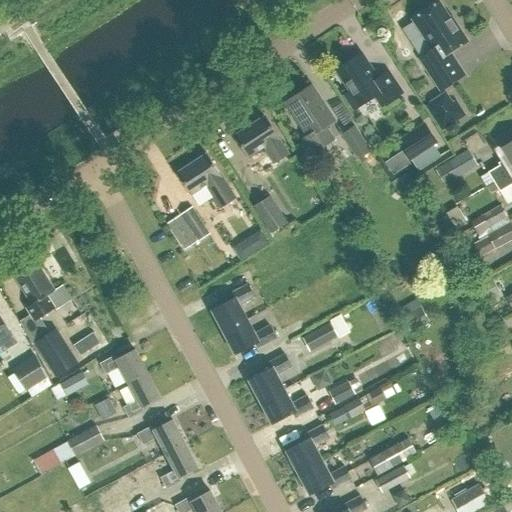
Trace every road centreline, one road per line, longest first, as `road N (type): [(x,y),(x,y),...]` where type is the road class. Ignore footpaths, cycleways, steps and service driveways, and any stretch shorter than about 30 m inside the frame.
road 1 (residential): [(279,511),(95,170)]
road 2 (unclassified): [(95,170),(354,0)]
